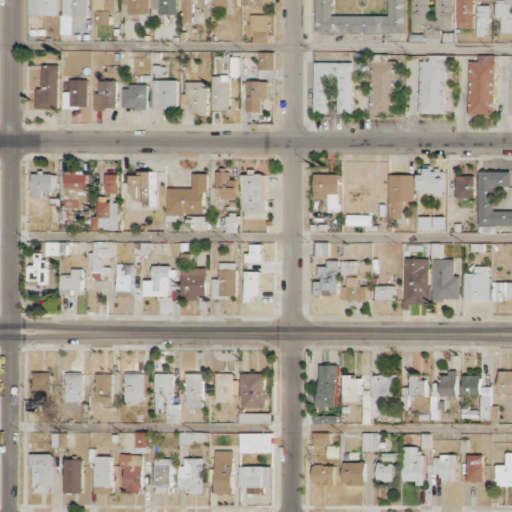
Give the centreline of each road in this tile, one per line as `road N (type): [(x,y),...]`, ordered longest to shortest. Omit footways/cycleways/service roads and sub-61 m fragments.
road 1 (residential): [(291,511),(293,0)]
road 2 (tertiary): [(511,333),(0,331)]
road 3 (residential): [(9,511),(11,0)]
road 4 (residential): [(0,143),(511,142)]
